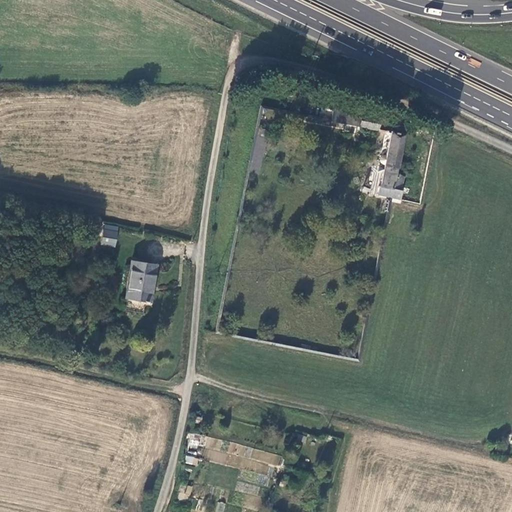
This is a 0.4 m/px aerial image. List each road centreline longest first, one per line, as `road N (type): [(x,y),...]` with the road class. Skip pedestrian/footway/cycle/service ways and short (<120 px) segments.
road 1 (unclassified): [(159,511),(191,376),(235,44)]
road 2 (track): [(191,376),(504,455)]
road 3 (trunk): [(272,0),(511,116)]
road 4 (trunk): [(511,85),(337,0)]
road 5 (track): [(188,392),(0,352)]
road 6 (track): [(397,99),(511,148)]
